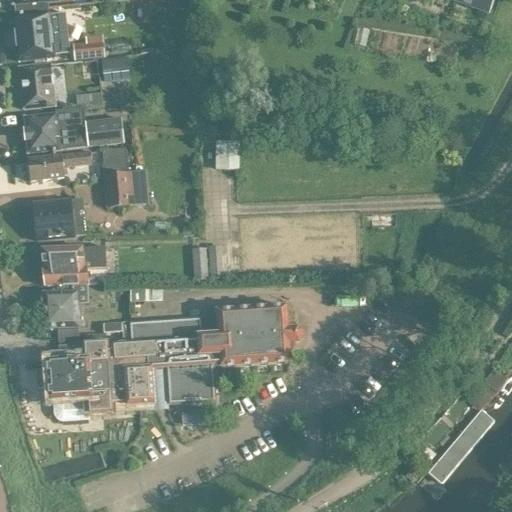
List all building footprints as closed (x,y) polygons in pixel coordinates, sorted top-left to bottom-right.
[(11,0),(13,6),(15,6),(16,12),(49,9),(48,2),(46,2),(45,0),(11,0)] [(456,0),(490,11),(493,0),(456,0)] [(20,62),(55,58),(51,15),(50,15),(49,9),(16,12),(17,18),(16,18),(20,62)] [(74,46),(76,62),(105,59),(103,43),(74,46)] [(127,57),(101,60),(104,83),(130,80),(127,57)] [(51,64),(18,68),(24,111),(56,107),(51,64)] [(102,94),(76,96),(78,110),(83,109),(103,107),(102,94)] [(56,115),(24,118),(27,154),(122,145),(120,123),(96,125),(97,129),(85,130),(83,109),(78,110),(55,112),(56,115)] [(218,142),(218,170),(238,170),(238,142),(218,142)] [(106,178),(128,176),(126,151),(103,153),(106,178)] [(90,154),(29,160),(31,182),(63,179),(62,168),(90,165),(90,154)] [(128,176),(106,178),(109,207),(132,204),(150,202),(146,174),(128,176)] [(82,200),(33,205),(36,242),(74,238),(71,213),(83,212),(82,200)] [(74,286),(87,286),(85,269),(105,269),(105,247),(42,250),(44,270),(43,270),(46,287),(74,286)] [(209,248),(211,278),(225,277),(222,247),(209,248)] [(205,248),(193,249),(195,279),(208,278),(205,248)] [(87,286),(74,286),(75,294),(44,295),(45,330),(60,329),(60,343),(79,343),(78,304),(88,304),(87,286)] [(201,320),(122,325),(123,345),(112,346),(113,351),(106,351),(105,342),(59,345),(60,361),(46,362),(47,376),(36,377),(37,388),(48,387),(49,402),(53,402),(54,415),(61,422),(88,420),(88,414),(111,412),(110,404),(125,403),(126,406),(153,404),(150,369),(169,368),(170,404),(216,401),(213,365),(222,364),(222,368),(292,363),(291,344),(301,343),(306,339),(305,332),(300,328),(291,329),(289,305),(219,309),(220,334),(202,335),(201,320)] [(121,323),(103,324),(104,334),(122,333),(121,323)] [(493,394),(483,385),(476,393),(487,402),(493,394)] [(482,408),(428,470),(443,482),(496,421),(482,408)]
